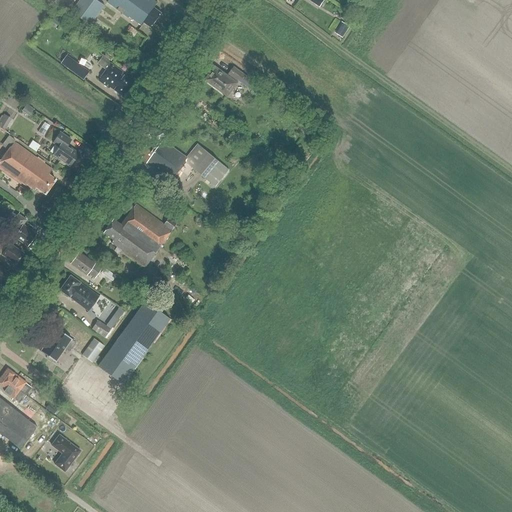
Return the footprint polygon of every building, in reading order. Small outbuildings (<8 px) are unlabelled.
[(91,25),(104,6),(95,0),(79,0),(71,11),(91,25)] [(145,22),(151,28),(162,13),(154,8),(158,3),(153,0),(109,0),(108,2),(129,18),(130,16),(142,25),(145,22)] [(341,18),(351,24),(354,19),(345,13),(341,18)] [(61,21),(54,17),(51,22),(58,26),(61,21)] [(343,22),(336,33),(343,37),(350,26),(343,22)] [(137,32),(129,27),(127,30),(130,33),(129,35),(133,38),(137,32)] [(90,73),(67,56),(61,64),(84,81),(90,73)] [(134,82),(125,76),(125,75),(111,64),(99,81),(110,88),(111,86),(124,96),(134,82)] [(231,76),(240,83),(248,89),(253,82),(234,68),(228,76),(223,72),(222,74),(215,68),(206,81),(226,95),(235,82),(230,78),(231,76)] [(259,90),(255,95),(261,99),(265,94),(259,90)] [(10,119),(3,115),(0,119),(0,126),(4,129),(10,119)] [(79,154),(67,146),(71,141),(60,133),(53,143),(59,147),(53,156),(70,167),(79,154)] [(228,169),(198,146),(188,159),(164,141),(157,150),(152,145),(149,149),(146,147),(140,154),(144,157),(141,160),(171,183),(186,164),(215,186),(228,169)] [(36,189),(45,195),(56,179),(50,175),(53,170),(14,142),(0,161),(0,169),(20,184),(21,183),(26,187),(27,186),(34,191),(36,189)] [(19,187),(16,192),(21,195),(24,190),(19,187)] [(169,218),(163,225),(135,205),(121,225),(113,220),(103,234),(113,241),(111,243),(120,250),(119,252),(144,270),(172,231),(177,224),(169,218)] [(36,234),(23,226),(27,220),(18,214),(6,231),(15,237),(27,246),(36,234)] [(8,224),(2,220),(0,222),(0,226),(4,230),(8,224)] [(0,242),(0,253),(15,264),(23,253),(2,239),(0,242)] [(79,253),(71,265),(86,276),(88,273),(95,278),(102,270),(94,264),(79,253)] [(9,274),(0,267),(0,284),(1,285),(9,274)] [(102,270),(98,277),(102,280),(107,274),(102,270)] [(60,291),(80,305),(88,311),(98,297),(70,277),(60,291)] [(104,299),(100,307),(104,309),(108,301),(104,299)] [(145,302),(98,367),(122,385),(152,342),(154,343),(166,327),(164,326),(167,322),(169,323),(171,320),(169,319),(145,302)] [(96,321),(91,329),(104,338),(110,329),(96,321)] [(41,351),(40,352),(48,357),(47,358),(52,362),(53,360),(56,363),(57,362),(56,362),(64,349),(69,353),(76,343),(72,340),(72,339),(56,329),(56,330),(51,337),(50,336),(45,343),(46,344),(41,352),(41,351)] [(93,339),(81,355),(92,363),(104,347),(93,339)] [(8,370),(3,377),(12,384),(12,385),(26,396),(31,389),(26,385),(27,384),(8,370)] [(20,403),(26,396),(12,385),(12,384),(3,377),(0,380),(0,385),(6,390),(5,392),(20,403)] [(0,398),(0,433),(22,450),(39,428),(0,398)] [(49,403),(45,408),(54,415),(58,410),(49,403)] [(66,472),(82,452),(60,436),(52,446),(63,454),(56,465),(66,472)]
